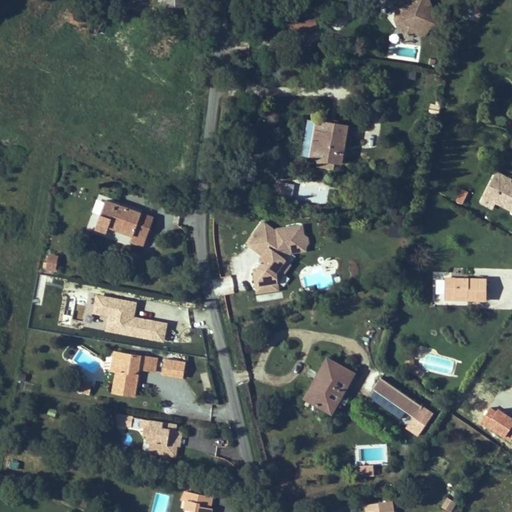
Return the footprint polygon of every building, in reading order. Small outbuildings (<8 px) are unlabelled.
[(401,0),(393,3),(397,12),(402,15),(405,22),(402,27),(404,33),(409,36),(415,34),(417,28),(424,25),(430,28),(439,25),(434,10),(432,9),(431,7),(432,5),(430,0),(414,0),(415,3),(410,5),(407,0),(401,0)] [(467,16),(470,19),(474,0),(466,0),(465,7),(469,8),(467,16)] [(471,19),(479,21),(484,1),(481,0),(474,0),(470,19),(471,19)] [(97,33),(104,19),(76,6),(69,20),(97,33)] [(402,15),(397,12),(394,18),(397,25),(402,27),(405,22),(402,15)] [(319,30),(316,17),(284,25),(286,37),(319,30)] [(417,28),(415,34),(420,36),(427,33),(430,28),(424,25),(417,28)] [(312,157),(318,121),(312,120),(306,155),(312,157)] [(330,122),(318,120),(318,121),(312,157),(318,158),(335,161),(341,162),(347,129),(348,125),(330,122)] [(335,161),(318,158),(317,165),(334,168),(335,161)] [(496,174),(494,179),(509,186),(510,184),(511,181),(496,174)] [(509,186),(494,179),(484,198),(511,211),(511,184),(510,184),(509,186)] [(292,198),(294,184),(276,182),(274,195),(292,198)] [(461,189),(455,202),(463,205),(469,193),(461,189)] [(106,200),(96,229),(106,232),(109,227),(132,235),(133,235),(138,223),(149,228),(154,217),(106,200)] [(396,217),(397,210),(387,208),(386,216),(396,217)] [(308,234),(306,224),(281,228),(280,230),(267,220),(257,234),(272,246),(267,253),(265,256),(265,260),(259,266),(262,283),(279,281),(278,271),(287,258),(293,251),(297,250),(296,246),(307,244),(308,244),(309,243),(310,241),(310,240),(311,240),(311,239),(310,238),(310,237),(310,236),(309,235),(308,235),(308,234)] [(133,235),(132,235),(130,241),(143,245),(149,228),(138,223),(133,235)] [(257,234),(251,241),(267,253),(272,246),(257,234)] [(58,257),(48,255),(46,268),(55,269),(58,257)] [(278,271),(279,281),(293,262),(287,258),(278,271)] [(259,266),(256,267),(259,291),(280,288),(279,281),(262,283),(259,266)] [(487,300),(487,278),(446,277),(445,295),(466,295),(466,299),(487,300)] [(133,368),(142,370),(144,357),(109,351),(106,371),(110,371),(107,391),(129,395),(132,378),(127,377),(127,373),(133,368)] [(142,370),(155,372),(157,359),(144,357),(142,370)] [(328,357),(312,386),(319,389),(334,361),(328,357)] [(408,368),(411,370),(415,364),(414,363),(413,357),(406,358),(408,368)] [(161,378),(184,379),(185,362),(163,360),(161,378)] [(354,372),(334,361),(319,389),(312,386),(305,397),(331,412),(354,372)] [(411,370),(418,374),(422,368),(415,364),(411,370)] [(374,387),(407,410),(415,416),(423,405),(381,377),(374,387)] [(84,381),(82,394),(90,395),(92,383),(84,381)] [(146,419),(139,418),(138,426),(143,427),(145,426),(146,419)] [(174,430),(170,429),(170,424),(146,419),(145,426),(143,427),(143,434),(146,435),(145,441),(149,442),(148,451),(174,456),(176,446),(179,446),(181,431),(174,430)] [(16,469),(18,463),(7,460),(6,466),(9,466),(9,467),(16,469)] [(373,464),(361,463),(361,474),(373,474),(373,464)] [(210,511),(211,508),(210,507),(212,496),(189,491),(187,500),(185,508),(196,511),(210,511)] [(447,495),(441,506),(451,511),(456,501),(447,495)] [(393,511),(392,500),(366,504),(367,511),(369,511),(372,511),(371,511),(393,511)]
